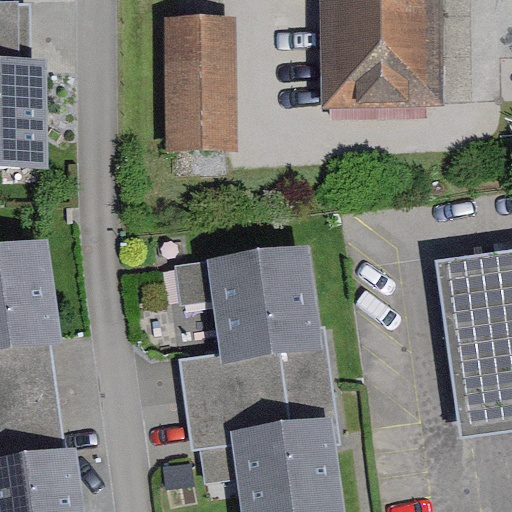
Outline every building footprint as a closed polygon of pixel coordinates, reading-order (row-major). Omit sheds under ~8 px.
[(319,0),(324,119),(444,115),(439,0),(319,0)] [(0,72),(21,72),(21,12),(0,12),(0,72)] [(234,27),(169,26),(168,154),(233,154),(234,27)] [(21,72),(0,72),(0,181),(50,180),(48,70),(21,72)] [(61,353),(47,250),(0,256),(0,361),(53,354),(61,353)] [(179,367),(185,412),(336,392),(328,335),(321,335),(310,257),(209,271),(214,307),(222,362),(179,367)] [(511,260),(438,271),(462,448),(511,441),(511,260)] [(182,311),(214,307),(209,271),(209,268),(176,272),(182,311)] [(0,416),(60,408),(53,354),(0,361),(0,416)] [(345,511),(336,446),(343,445),(336,392),(185,412),(192,457),(204,456),(234,452),(239,484),(242,511),(345,511)] [(0,416),(0,471),(67,462),(60,408),(0,416)] [(239,484),(234,452),(204,456),(209,488),(239,484)] [(0,511),(83,511),(76,461),(67,462),(0,471),(0,511)] [(191,469),(167,473),(169,492),(194,489),(191,469)]
